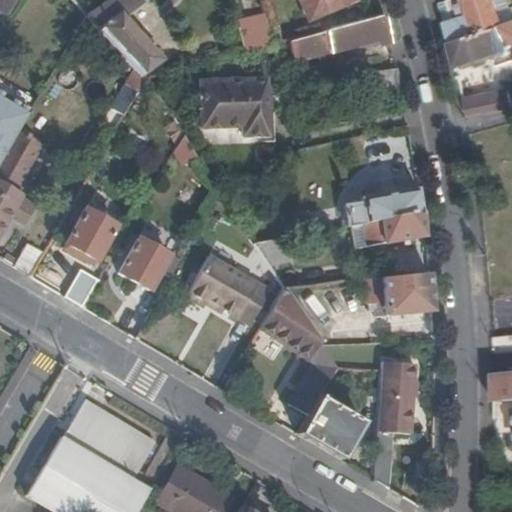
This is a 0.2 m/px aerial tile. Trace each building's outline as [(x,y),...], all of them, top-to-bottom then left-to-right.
[(0,0),(0,13),(6,17),(16,0),(0,0)] [(136,69),(143,76),(161,60),(124,19),(145,3),(142,0),(112,0),(88,17),(136,69)] [(295,0),(303,21),(351,3),(349,0),(295,0)] [(445,22),(450,45),(503,27),(494,0),(451,0),(448,1),(453,19),(445,22)] [(511,24),(511,18),(510,13),(505,0),(494,0),(503,27),(511,24)] [(453,19),(448,1),(440,2),(445,22),(453,19)] [(272,47),(265,18),(235,25),(243,55),(252,53),(272,47)] [(294,63),(390,38),(385,18),(288,43),(294,63)] [(511,43),(511,24),(503,27),(450,45),(455,67),(499,52),(502,56),(509,54),(511,50),(509,44),(511,43)] [(218,60),(216,50),(204,54),(207,63),(218,60)] [(123,117),(146,79),(143,76),(136,69),(134,72),(112,109),(123,117)] [(366,103),(403,98),(398,70),(362,75),(366,103)] [(264,140),(266,100),(266,82),(203,80),(202,102),(199,102),(198,126),(238,129),(238,138),(264,140)] [(463,100),(466,116),(511,105),(511,97),(510,89),(463,100)] [(17,134),(30,112),(0,94),(0,161),(4,155),(17,134)] [(166,128),(178,147),(185,137),(174,122),(166,128)] [(0,161),(0,177),(5,180),(15,186),(32,159),(24,153),(30,142),(17,134),(4,155),(0,161)] [(183,169),(198,159),(185,137),(178,147),(174,155),(183,169)] [(344,228),(352,226),(422,215),(418,190),(358,199),(358,204),(342,207),(342,211),(344,228)] [(0,227),(7,216),(21,224),(31,208),(15,198),(11,206),(0,199),(0,227)] [(344,228),(342,211),(333,212),(335,230),(344,228)] [(62,245),(93,263),(113,229),(82,212),(62,245)] [(356,250),(424,239),(422,215),(352,226),(356,250)] [(159,296),(179,264),(139,241),(118,275),(148,293),(150,289),(159,296)] [(25,244),(11,268),(26,277),(40,253),(25,244)] [(206,261),(183,302),(200,312),(201,310),(232,329),(252,298),(256,293),(206,261)] [(383,319),(431,314),(428,274),(379,281),(381,305),(383,319)] [(79,280),(67,302),(80,309),(94,289),(79,280)] [(363,307),(373,305),(381,305),(379,281),(360,283),(363,307)] [(334,371),(321,349),(284,292),(259,333),(310,366),(286,406),(305,417),(320,395),(334,371)] [(159,296),(144,323),(159,333),(175,306),(159,296)] [(232,329),(243,335),(263,305),(252,298),(232,329)] [(383,319),(381,305),(373,305),(374,312),(371,313),(372,319),(383,319)] [(370,482),(385,491),(386,434),(407,436),(410,402),(411,385),(411,367),(376,365),(375,374),(370,482)] [(493,401),(511,399),(511,372),(493,374),(493,401)] [(305,417),(293,436),(336,461),(360,421),(320,395),(305,417)] [(45,511),(134,511),(147,491),(131,481),(153,445),(82,403),(66,430),(60,439),(58,438),(22,498),(45,511)] [(172,444),(163,438),(141,473),(151,479),(172,444)] [(219,490),(221,485),(182,461),(159,498),(181,511),(223,511),(232,498),(219,490)] [(234,494),(221,485),(219,490),(232,498),(234,494)]
